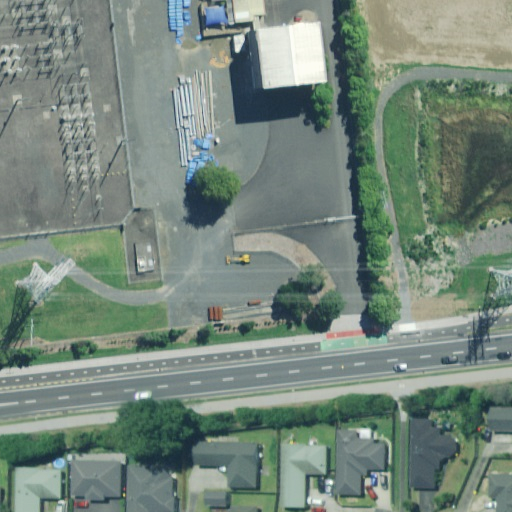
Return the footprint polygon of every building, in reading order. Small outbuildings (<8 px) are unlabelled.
[(229,0),(232,25),(264,21),(261,0),(229,0)] [(315,27),(246,35),(253,95),(322,87),(315,27)] [(243,37),(233,37),(234,54),(243,53),(243,37)] [(511,408),(496,408),(495,433),(511,433),(511,408)] [(440,427),(440,421),(417,421),(415,489),(438,490),(439,470),(444,470),(444,459),(458,460),(459,438),(444,437),(445,427),(440,427)] [(392,441),(360,440),(361,431),(343,431),(342,494),(359,495),(366,495),(366,478),(371,479),(371,471),(391,471),(391,456),(392,441)] [(266,466),(266,444),(200,443),(200,467),(233,468),(232,489),(261,489),(262,466),(266,466)] [(329,476),(330,447),(288,445),(286,508),(309,509),(310,475),(329,476)] [(125,463),(77,461),(76,497),(90,498),(89,501),(109,502),(109,498),(124,499),(125,463)] [(180,511),(180,466),(132,466),(132,511),(180,511)] [(67,470),(22,469),(20,511),(44,511),(45,499),(66,500),(67,470)] [(511,511),(511,475),(494,475),(493,499),(501,499),(501,511),(511,511)] [(209,507),(232,507),(232,493),(210,493),(209,507)]
